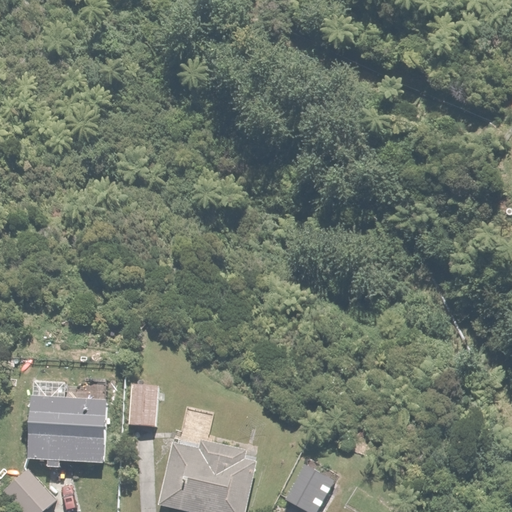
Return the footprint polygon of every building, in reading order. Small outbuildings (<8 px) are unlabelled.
[(71,383),(37,381),(32,461),(50,462),(50,471),(65,472),(65,462),(107,465),(111,400),(70,398),(71,383)] [(165,385),(134,384),(132,428),(163,429),(165,385)] [(204,452),(173,446),(161,506),(186,511),(249,511),(260,467),(247,464),(249,452),(206,443),(204,452)] [(323,511),(341,483),(309,463),(287,500),(307,511),(323,511)] [(30,469),(4,492),(21,511),(38,511),(55,498),(30,469)]
